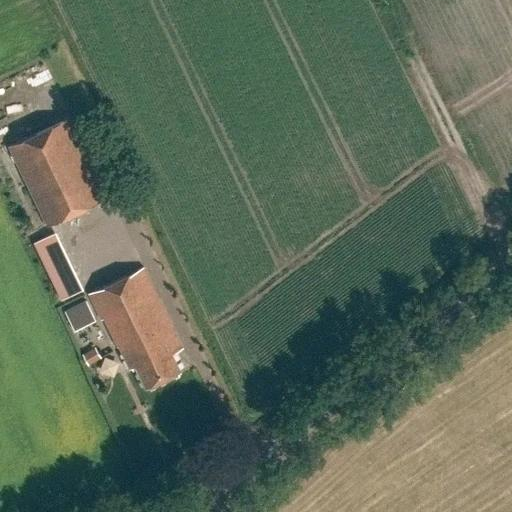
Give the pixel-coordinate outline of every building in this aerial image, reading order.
[(70,116),(8,146),(46,226),(108,196),(70,116)] [(56,231),(34,242),(62,299),(84,289),(56,231)] [(173,354),(183,349),(144,267),(89,294),(115,346),(116,345),(121,354),(123,353),(130,369),(137,366),(147,388),(181,371),(173,354)] [(86,299),(65,309),(75,330),(96,320),(86,299)] [(95,348),(82,355),(88,366),(101,359),(95,348)]
